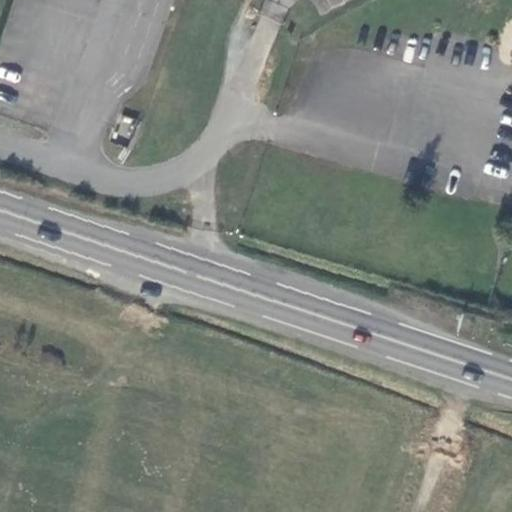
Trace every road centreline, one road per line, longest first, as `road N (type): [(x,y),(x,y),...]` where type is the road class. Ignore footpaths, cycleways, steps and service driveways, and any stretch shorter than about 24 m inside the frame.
road 1 (primary): [(0,207),(511,378)]
road 2 (unclassified): [(0,143),(124,181),(180,173),(215,145),(274,17)]
